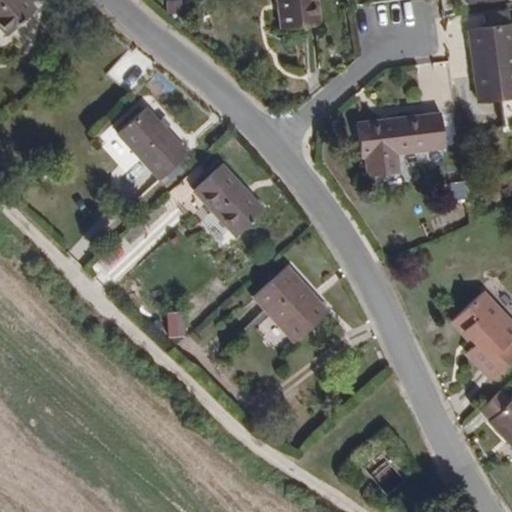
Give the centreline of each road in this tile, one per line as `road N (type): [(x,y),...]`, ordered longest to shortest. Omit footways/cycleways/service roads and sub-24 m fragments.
road 1 (track): [(356,511),(241,434),(0,198)]
road 2 (residential): [(483,511),(380,302),(272,149)]
road 3 (residential): [(272,149),(112,0)]
road 4 (residential): [(272,149),(411,28)]
